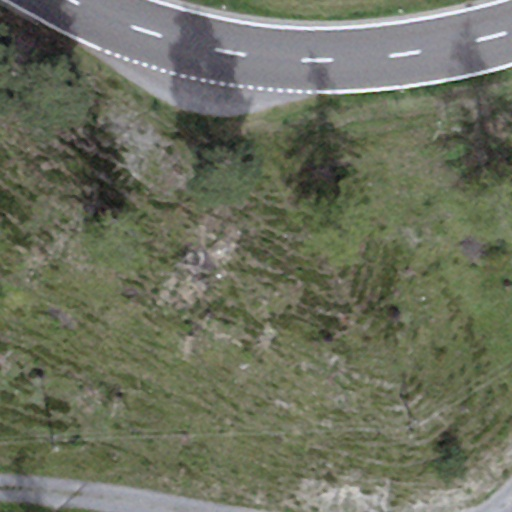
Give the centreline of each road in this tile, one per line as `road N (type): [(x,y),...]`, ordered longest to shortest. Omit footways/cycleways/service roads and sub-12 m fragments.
road 1 (secondary): [(80,0),(148,31),(248,56),(351,59),(511,27)]
road 2 (track): [(179,511),(0,488)]
